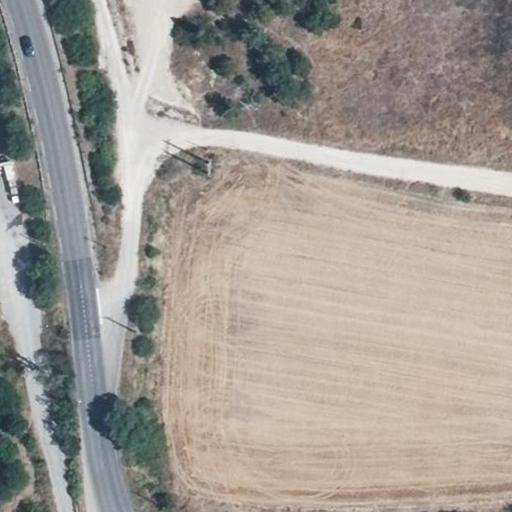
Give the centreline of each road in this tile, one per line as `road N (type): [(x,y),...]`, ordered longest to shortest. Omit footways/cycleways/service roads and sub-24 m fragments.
road 1 (unclassified): [(511,181),(169,141),(148,154),(133,180),(129,278),(92,406)]
road 2 (tertiary): [(18,0),(56,130),(84,338)]
